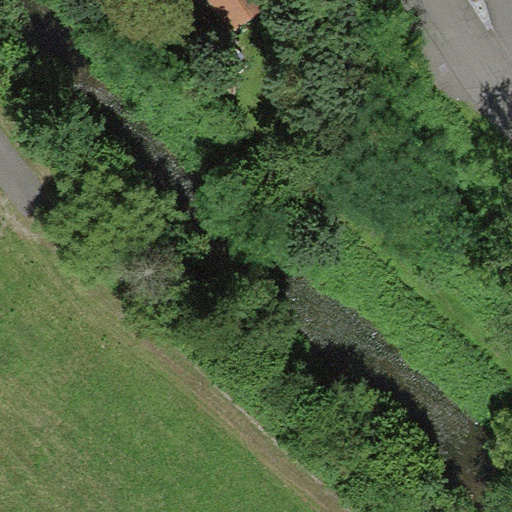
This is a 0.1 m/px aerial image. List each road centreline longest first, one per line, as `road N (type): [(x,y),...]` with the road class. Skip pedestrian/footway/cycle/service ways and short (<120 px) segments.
road 1 (track): [(0,149),(125,320),(329,511)]
road 2 (residential): [(443,0),(511,102)]
